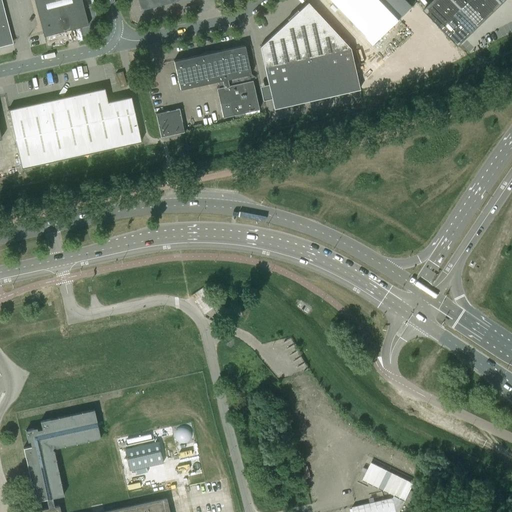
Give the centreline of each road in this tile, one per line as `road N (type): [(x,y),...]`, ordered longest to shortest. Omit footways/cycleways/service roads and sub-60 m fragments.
road 1 (unclassified): [(249,511),(200,321),(163,301),(77,314),(58,259)]
road 2 (secondary): [(58,259),(159,238),(246,238),(312,257),(402,310)]
road 3 (secondary): [(379,263),(297,224),(223,208),(147,207),(50,226)]
road 4 (unclassified): [(113,35),(137,40),(231,19),(257,0)]
road 5 (unclassified): [(511,438),(391,377)]
road 6 (primary): [(511,143),(438,252)]
road 7 (unclassified): [(0,72),(88,52),(113,35)]
